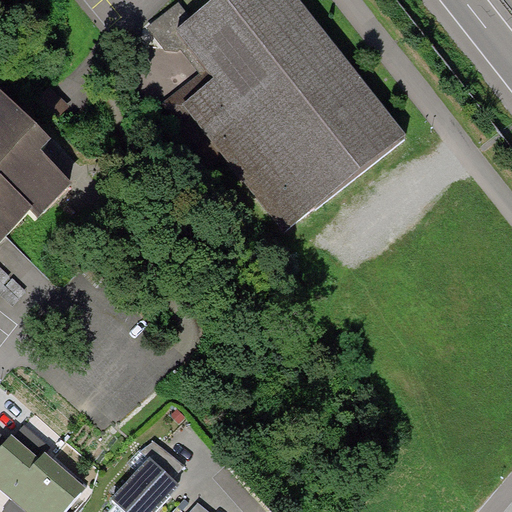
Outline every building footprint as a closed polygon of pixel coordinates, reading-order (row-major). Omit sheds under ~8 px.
[(407,139),(295,0),(218,0),(174,33),(213,83),(182,106),(286,235),(407,139)] [(0,247),(30,216),(37,223),(71,186),(42,154),(51,144),(0,91),(0,247)] [(67,511),(86,490),(45,455),(39,461),(12,437),(0,450),(0,491),(24,511),(67,511)] [(151,460),(172,480),(184,467),(153,440),(141,454),(149,461),(151,460)] [(172,480),(151,460),(149,461),(111,502),(122,511),(156,511),(180,488),(172,480)]
